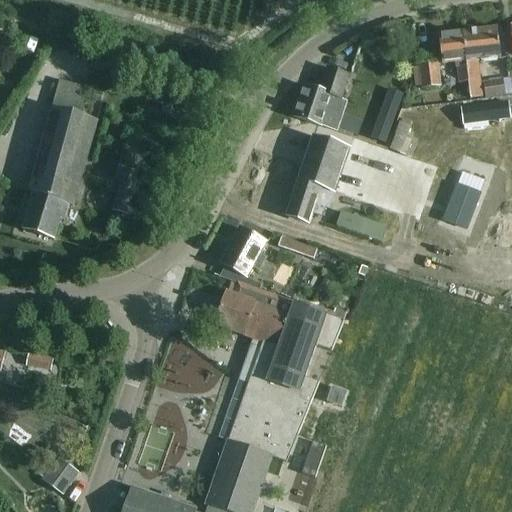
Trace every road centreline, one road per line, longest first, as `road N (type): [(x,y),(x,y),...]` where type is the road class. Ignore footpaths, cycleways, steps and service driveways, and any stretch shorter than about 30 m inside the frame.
road 1 (tertiary): [(137,288),(207,224),(272,89),(338,34),(411,0)]
road 2 (residential): [(92,511),(147,335),(137,288)]
road 3 (tertiary): [(0,304),(137,288)]
